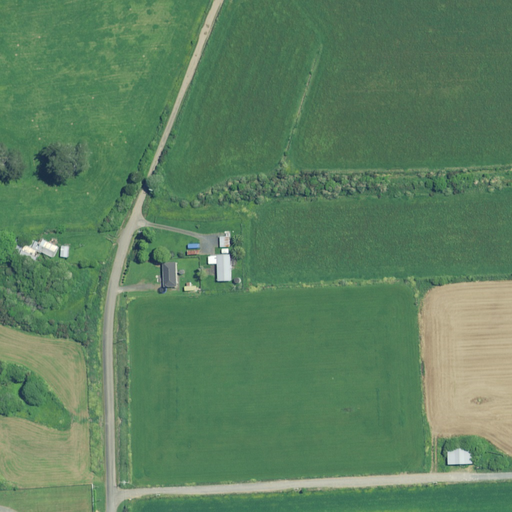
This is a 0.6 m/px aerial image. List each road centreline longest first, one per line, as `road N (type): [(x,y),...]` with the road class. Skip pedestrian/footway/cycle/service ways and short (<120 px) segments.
road 1 (unknown): [(111,496),(511,474)]
road 2 (unclassified): [(111,511),(108,316),(133,219)]
